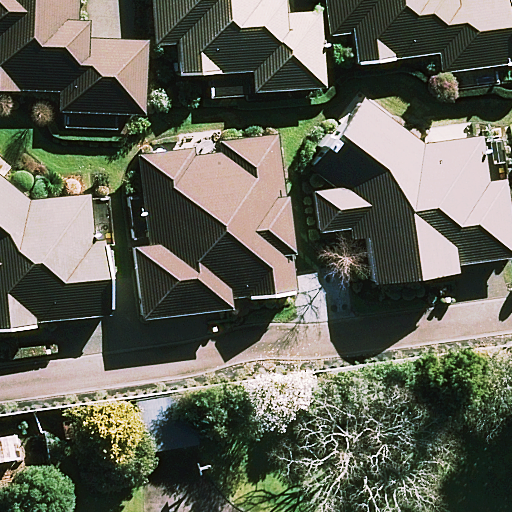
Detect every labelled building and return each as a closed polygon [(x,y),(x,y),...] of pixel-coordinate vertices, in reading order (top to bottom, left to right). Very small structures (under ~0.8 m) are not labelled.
[(59,112),(144,114),(146,42),(86,41),(86,23),(74,23),(74,0),(0,0),(0,90),(59,92),(59,112)] [(153,0),(157,51),(181,49),(183,77),(255,72),(257,93),(321,88),(315,16),(297,17),(296,1),(271,3),(270,0),(153,0)] [(440,69),(511,60),(511,37),(507,0),(328,0),(333,36),(355,33),(358,59),(438,49),(440,69)] [(366,239),(371,282),(452,271),(451,265),(511,256),(511,241),(504,185),(485,188),(478,137),(417,147),(363,105),(315,171),(337,191),(314,194),(320,234),(350,230),(351,241),(366,239)] [(136,250),(145,321),(194,314),(231,310),(229,293),(295,285),(277,139),(141,155),(152,248),(136,250)] [(0,327),(107,316),(100,245),(92,246),(87,199),(30,204),(0,178),(0,327)] [(192,444),(181,394),(133,404),(144,454),(192,444)]
